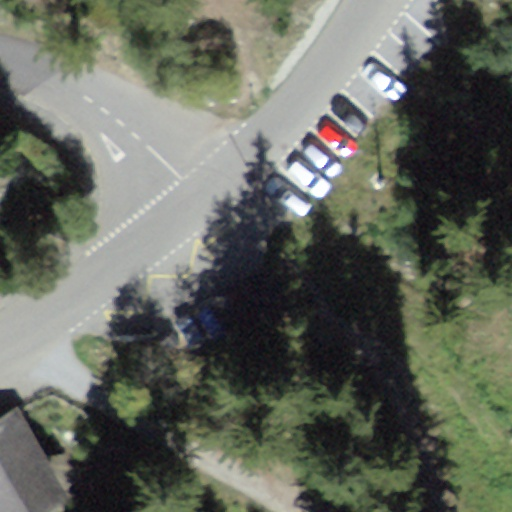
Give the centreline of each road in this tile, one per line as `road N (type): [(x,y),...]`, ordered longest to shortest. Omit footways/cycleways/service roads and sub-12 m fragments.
road 1 (track): [(0,350),(286,511)]
road 2 (unclassified): [(200,219),(267,167),(371,0)]
road 3 (unclassified): [(0,73),(119,131),(200,219)]
road 4 (unclassified): [(0,345),(120,278),(200,219)]
